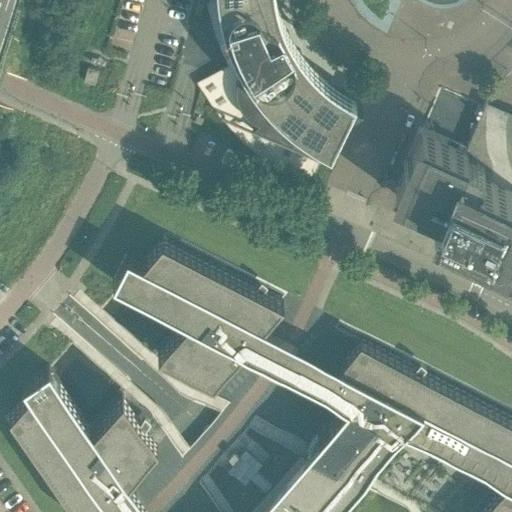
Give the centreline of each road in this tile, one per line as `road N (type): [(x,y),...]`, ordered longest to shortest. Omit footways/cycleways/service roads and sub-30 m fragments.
road 1 (unclassified): [(510,307),(339,229),(402,87),(410,50)]
road 2 (unclassified): [(0,313),(59,242),(115,133)]
